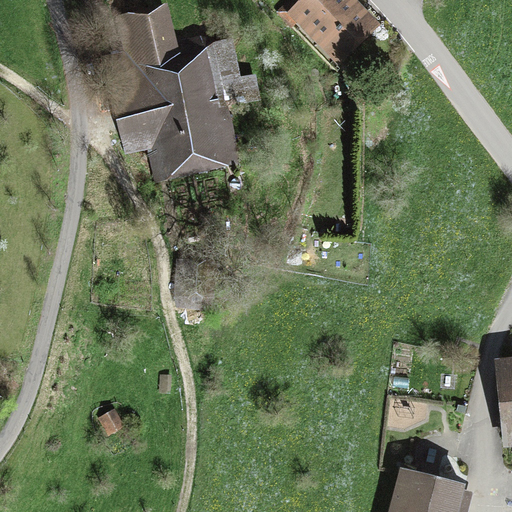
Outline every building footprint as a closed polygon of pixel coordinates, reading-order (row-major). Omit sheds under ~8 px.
[(368,28),(342,0),(289,0),(282,7),(296,21),(302,15),(338,55),(368,28)] [(115,88),(129,152),(162,144),(166,166),(223,154),(212,102),(242,95),(230,41),(215,44),(203,36),(171,44),(165,12),(135,19),(145,67),(134,69),(132,58),(125,59),(130,84),(115,88)] [(176,262),(175,272),(174,291),(176,291),(174,307),(203,309),(207,265),(176,262)] [(511,362),(503,364),(511,440),(511,362)] [(171,375),(160,374),(159,393),(171,394),(171,375)] [(124,426),(114,408),(98,418),(108,436),(124,426)] [(468,511),(475,490),(464,487),(405,471),(393,511),(468,511)]
